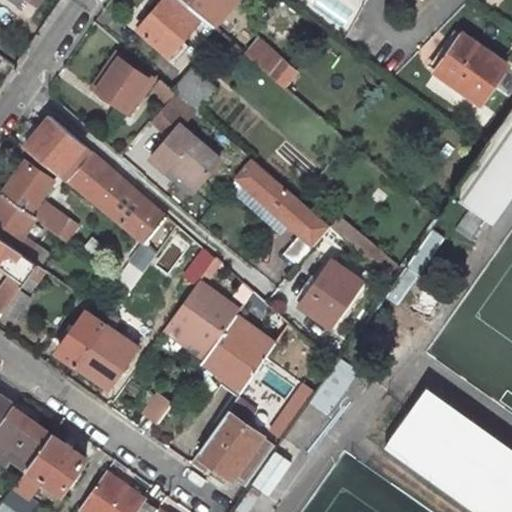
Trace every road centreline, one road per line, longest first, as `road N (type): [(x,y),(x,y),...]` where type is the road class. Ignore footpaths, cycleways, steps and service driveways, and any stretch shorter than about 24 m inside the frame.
road 1 (residential): [(0,348),(225,511)]
road 2 (residential): [(0,124),(87,0)]
road 3 (residential): [(385,0),(375,22),(397,44),(452,0)]
